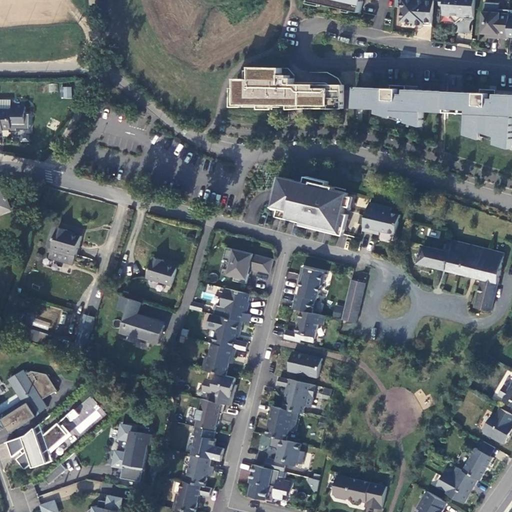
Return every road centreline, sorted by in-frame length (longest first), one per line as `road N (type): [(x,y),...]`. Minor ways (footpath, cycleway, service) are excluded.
road 1 (residential): [(0,169),(289,242),(225,500)]
road 2 (residential): [(511,199),(352,153),(250,154),(210,145)]
road 3 (residential): [(442,58),(316,23),(303,35),(303,57),(318,65),(350,63)]
road 4 (unknown): [(395,280),(373,297),(377,330),(398,335),(416,306)]
